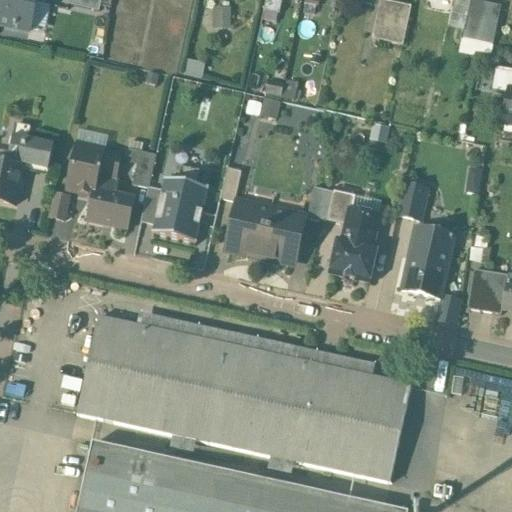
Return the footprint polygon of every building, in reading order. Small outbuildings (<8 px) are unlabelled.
[(2,0),(0,11),(0,26),(29,33),(36,0),(2,0)] [(69,0),(69,6),(100,10),(101,0),(69,0)] [(282,0),(266,0),(264,11),(280,15),(282,0)] [(317,14),(318,0),(305,0),(304,12),(317,14)] [(486,3),(472,0),(469,0),(461,40),(477,43),(486,3)] [(411,8),(380,1),(372,40),(403,47),(411,8)] [(501,6),(486,3),(477,43),(492,47),(501,6)] [(213,8),(213,29),(230,29),(230,8),(213,8)] [(283,86),(267,82),(265,94),(281,98),(283,86)] [(287,82),(283,97),(293,100),(297,84),(287,82)] [(511,91),(507,90),(501,124),(511,126),(511,91)] [(259,116),(275,121),(281,103),(265,98),(259,116)] [(29,129),(15,126),(11,145),(2,143),(0,151),(9,153),(6,168),(20,171),(27,141),(29,129)] [(51,147),(27,141),(20,171),(21,171),(46,177),(53,147),(52,146),(51,147)] [(120,158),(76,149),(67,193),(92,199),(98,175),(115,179),(120,158)] [(155,158),(139,154),(132,187),(148,191),(148,190),(155,158)] [(6,168),(0,166),(0,203),(13,207),(21,171),(20,171),(6,168)] [(199,173),(179,169),(176,185),(164,182),(162,193),(154,228),(152,237),(195,246),(207,192),(195,189),(199,173)] [(241,173),(227,170),(220,201),(234,205),(241,173)] [(115,179),(98,175),(92,199),(92,200),(87,223),(127,232),(134,200),(115,196),(119,180),(115,179)] [(427,191),(403,186),(396,217),(420,222),(427,191)] [(328,192),(313,189),(306,220),(321,224),(328,192)] [(162,193),(148,190),(148,191),(140,225),(154,228),(162,193)] [(354,197),(333,192),(326,222),(347,227),(350,214),(351,214),(354,197)] [(69,200),(54,196),(49,220),(63,223),(69,200)] [(270,212),(239,205),(228,254),(248,258),(249,255),(260,258),(270,212)] [(301,218),(270,212),(260,258),(271,260),(270,263),(291,267),(301,218)] [(351,214),(350,214),(347,227),(344,243),(369,249),(376,220),(351,214)] [(454,238),(415,229),(401,292),(440,300),(454,238)] [(344,243),(337,241),(329,276),(368,285),(376,250),(369,249),(344,243)] [(507,277),(472,272),(466,310),(501,316),(501,310),(506,282),(507,277)] [(511,283),(506,282),(501,310),(511,311),(511,283)] [(411,388),(98,319),(77,417),(390,485),(411,388)] [(398,511),(92,445),(77,511),(398,511)]
